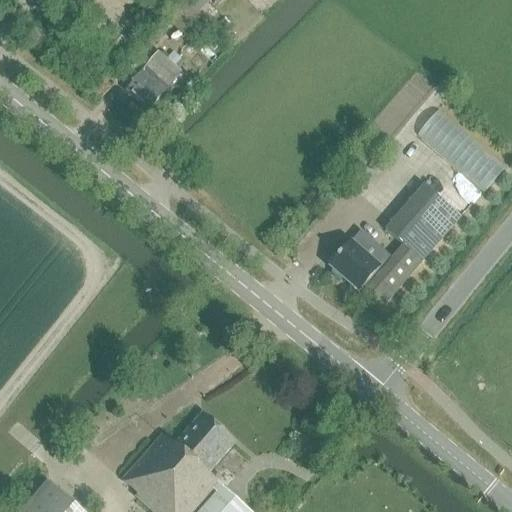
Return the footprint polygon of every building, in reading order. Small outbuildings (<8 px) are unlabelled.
[(148,0),(146,3),(133,18),(149,32),(175,0),(148,0)] [(218,0),(201,0),(194,7),(202,15),(218,0)] [(123,47),(111,36),(87,63),(98,74),(123,47)] [(173,54),(166,61),(174,68),(181,61),(173,54)] [(159,55),(126,93),(149,113),(166,92),(153,81),(155,78),(169,90),(183,74),(174,68),(166,61),(159,55)] [(411,239),(429,254),(457,220),(422,191),(394,225),(385,234),(402,249),(411,239)] [(382,308),(429,254),(411,239),(402,249),(393,260),(361,232),(350,244),(328,269),(351,288),(358,294),(368,282),(371,285),(364,293),(382,308)] [(163,440),(123,485),(138,499),(136,501),(148,511),(197,511),(208,501),(212,504),(205,511),(244,511),(223,493),(222,494),(217,490),(219,489),(207,479),(235,448),(202,419),(175,450),(163,440)] [(78,511),(49,486),(27,511),(78,511)]
